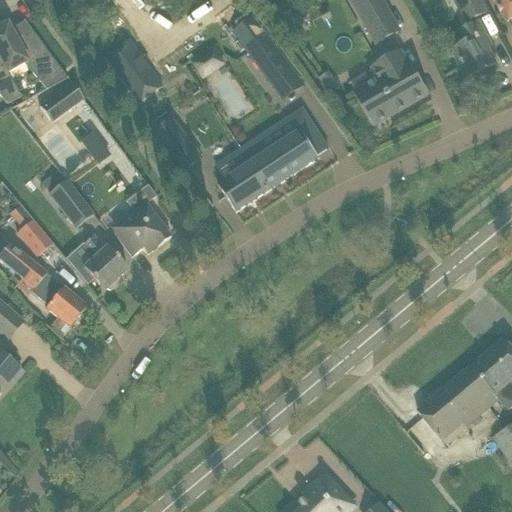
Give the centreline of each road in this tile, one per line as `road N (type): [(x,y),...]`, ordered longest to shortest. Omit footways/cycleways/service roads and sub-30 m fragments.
road 1 (unclassified): [(7,511),(125,330),(229,245),(511,117)]
road 2 (tertiary): [(160,511),(511,219)]
